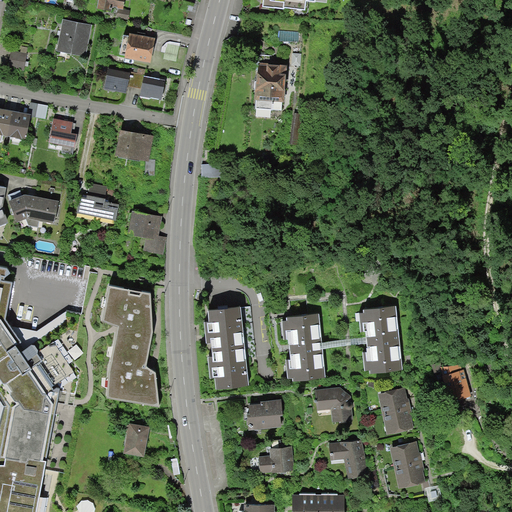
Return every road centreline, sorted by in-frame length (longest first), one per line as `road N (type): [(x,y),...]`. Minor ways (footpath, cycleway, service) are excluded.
road 1 (secondary): [(203,511),(183,372),(181,210),(220,0)]
road 2 (track): [(511,369),(485,242),(497,150),(511,109)]
road 3 (residential): [(0,88),(174,120)]
